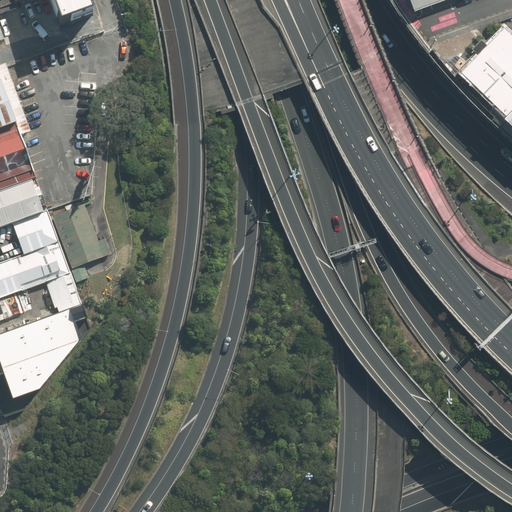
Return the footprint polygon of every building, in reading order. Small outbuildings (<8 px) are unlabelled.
[(0,0),(0,9),(16,4),(14,0),(0,0)] [(49,0),(59,27),(94,14),(88,0),(49,0)] [(436,0),(410,0),(414,8),(436,0)] [(511,30),(505,24),(459,70),(511,122),(511,30)] [(0,129),(15,124),(0,80),(0,129)] [(0,129),(0,188),(33,177),(37,176),(15,124),(0,129)] [(0,188),(0,226),(12,222),(46,209),(33,177),(0,188)] [(98,240),(85,206),(54,217),(73,268),(110,255),(104,238),(98,240)] [(12,222),(24,254),(57,242),(46,209),(12,222)] [(0,298),(48,281),(70,273),(57,242),(24,254),(0,263),(0,298)] [(48,281),(59,311),(78,305),(81,304),(70,273),(48,281)] [(59,311),(0,333),(0,398),(7,416),(33,407),(80,339),(73,322),(83,318),(78,305),(59,311)]
